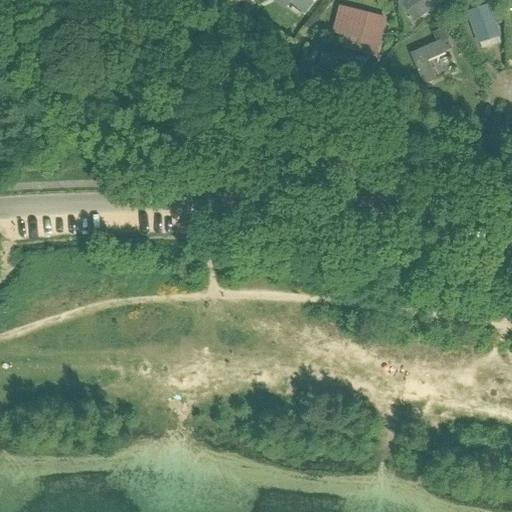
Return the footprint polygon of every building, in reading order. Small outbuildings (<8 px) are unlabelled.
[(256,0),(275,14),(279,8),(294,20),(308,0),(256,0)] [(439,0),(387,0),(386,1),(403,25),(439,0)] [(481,7),(461,14),(472,44),(492,36),(481,7)] [(376,15),(327,9),(323,38),(349,41),(347,53),(371,56),(376,15)] [(402,57),(409,70),(445,52),(435,32),(424,37),(428,44),(402,57)]
